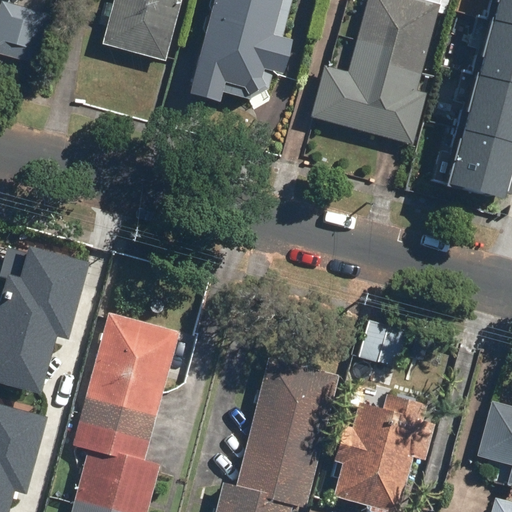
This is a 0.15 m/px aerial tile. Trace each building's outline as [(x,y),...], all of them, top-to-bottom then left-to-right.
[(190,0),(117,0),(106,49),(177,56),(190,0)] [(278,0),(215,0),(196,86),(258,99),(278,0)] [(436,5),(415,0),(360,0),(338,69),(323,68),(312,112),(421,138),(428,95),(414,93),(436,5)] [(511,0),(490,0),(443,176),(504,193),(511,163),(511,0)] [(46,12),(0,1),(0,56),(34,64),(46,12)] [(78,283),(4,265),(0,258),(0,371),(8,374),(11,364),(56,375),(78,283)] [(176,326),(110,309),(77,442),(144,460),(176,326)] [(334,374),(265,354),(233,479),(304,498),(334,374)] [(427,418),(358,396),(337,493),(395,507),(427,418)] [(511,403),(492,398),(479,452),(511,463),(511,469),(511,483),(511,482),(511,403)] [(155,465),(85,447),(68,511),(144,511),(138,509),(155,465)] [(29,511),(38,467),(0,449),(0,511),(29,511)] [(294,511),(295,511),(223,483),(215,511),(294,511)] [(511,511),(511,502),(497,498),(492,511),(511,511)]
